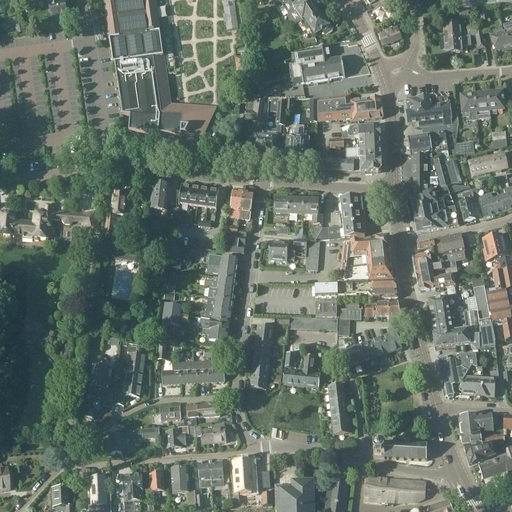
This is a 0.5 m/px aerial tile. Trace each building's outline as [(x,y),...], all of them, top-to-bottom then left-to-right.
[(59,3),(58,0),(47,0),(49,6),(53,20),(68,17),(64,2),(59,3)] [(104,0),(110,40),(109,40),(110,41),(109,41),(109,43),(110,43),(111,51),(111,52),(111,53),(113,62),(112,62),(112,64),(113,64),(113,65),(114,65),(115,65),(116,77),(116,78),(117,78),(118,89),(118,91),(120,102),(120,104),(122,114),(121,114),(122,116),(130,117),(129,132),(148,134),(173,136),(162,58),(164,58),(163,56),(164,56),(164,54),(163,54),(162,46),(162,44),(160,35),(161,35),(161,34),(160,34),(160,32),(155,0),(104,0)] [(223,3),(223,4),(225,14),(223,15),(224,25),(226,24),(227,32),(238,30),(234,2),(235,2),(234,2),(233,2),(232,0),(224,0),(224,3),(223,3)] [(271,0),(272,4),(280,3),(288,14),(288,15),(289,27),(295,26),(300,23),(304,20),(304,21),(318,12),(317,11),(318,8),(316,5),(313,5),(310,0),(308,0),(305,2),(303,0),(301,0),(293,5),(290,1),(291,1),(291,0),(271,0)] [(365,0),(370,7),(370,8),(372,11),(373,12),(388,3),(388,1),(387,0),(365,0)] [(498,5),(497,0),(441,0),(442,0),(470,0),(471,4),(465,4),(467,12),(471,11),(472,11),(472,8),(498,5)] [(488,21),(486,9),(480,10),(482,23),(488,21)] [(459,21),(463,20),(472,19),(471,11),(467,12),(458,13),(459,21)] [(321,17),(318,12),(304,21),(304,20),(300,23),(306,32),(310,29),(315,37),(322,33),(325,36),(333,31),(329,26),(330,23),(328,20),(325,19),(324,17),(321,17)] [(36,32),(55,29),(54,23),(35,26),(36,32)] [(444,27),(445,41),(461,39),(470,38),(476,37),(483,36),(481,26),(465,29),(461,30),(460,25),(444,27)] [(383,29),(377,31),(379,35),(378,35),(382,47),(402,40),(397,28),(384,33),(383,29)] [(502,53),(510,51),(505,34),(504,34),(502,29),(492,32),(493,37),(491,38),(495,52),(502,50),(502,53)] [(485,49),(483,36),(476,37),(478,51),(485,49)] [(462,53),(462,48),(471,47),(470,38),(461,39),(445,41),(446,54),(462,53)] [(302,43),(303,49),(317,46),(316,40),(302,43)] [(315,50),(290,54),(291,64),(287,64),(289,75),(282,77),(284,88),(302,85),(303,86),(345,79),(342,59),(331,61),(330,47),(315,50)] [(249,57),(235,59),(236,72),(237,72),(238,73),(251,71),(249,57)] [(265,155),(267,130),(269,102),(253,103),(254,94),(249,93),(245,121),(261,122),(260,137),(254,137),(252,154),(265,155)] [(406,101),(407,111),(450,107),(449,106),(451,104),(448,102),(450,99),(449,98),(444,94),(444,95),(442,98),(439,95),(439,96),(437,98),(434,96),(432,98),(430,98),(406,101)] [(503,94),(488,95),(490,116),(497,115),(497,112),(504,111),(503,94)] [(475,96),(476,114),(476,117),(477,117),(483,117),(490,116),(488,95),(475,96)] [(318,100),(318,110),(318,123),(352,120),(351,103),(350,96),(318,100)] [(469,123),(477,122),(477,117),(476,117),(476,114),(475,96),(461,97),(463,119),(469,118),(469,123)] [(408,125),(419,124),(420,129),(422,129),(423,136),(430,135),(431,137),(439,136),(439,133),(445,132),(446,143),(448,153),(450,162),(459,162),(458,159),(456,145),(456,141),(458,125),(458,123),(454,97),(449,98),(450,99),(448,102),(451,104),(449,106),(450,107),(407,111),(407,112),(408,125)] [(351,103),(352,120),(352,124),(380,120),(382,120),(381,110),(380,100),(377,100),(351,103)] [(271,158),(272,155),(278,156),(279,139),(280,139),(281,127),(285,127),(286,113),(287,104),(271,102),(270,113),(277,114),(275,126),(277,126),(277,131),(267,130),(265,155),(264,157),(271,158)] [(287,102),(286,113),(293,114),(294,103),(287,102)] [(318,123),(317,102),(309,102),(310,123),(318,123)] [(286,159),(297,160),(299,126),(293,126),(292,128),(292,135),(293,137),(293,138),(288,138),(286,159)] [(310,139),(303,139),(304,127),(299,126),(297,160),(308,160),(310,139)] [(354,129),(342,134),(342,141),(354,140),(354,141),(381,141),(380,132),(359,132),(359,129),(354,129)] [(408,138),(409,148),(431,145),(446,143),(445,132),(439,133),(439,136),(431,137),(430,135),(423,136),(408,138)] [(505,133),(492,135),(492,142),(506,141),(505,133)] [(354,141),(354,146),(354,152),(360,152),(381,151),(381,144),(381,141),(354,141)] [(492,142),(493,151),(507,148),(506,141),(492,142)] [(344,151),(343,142),(329,142),(330,152),(344,151)] [(409,148),(411,159),(412,158),(433,155),(431,145),(409,148)] [(464,145),(456,145),(458,159),(460,159),(465,158),(465,155),(464,145)] [(346,153),(346,161),(354,161),(354,162),(361,162),(382,161),(382,157),(381,151),(360,152),(354,152),(346,153)] [(423,195),(447,190),(447,189),(452,187),(462,185),(462,184),(456,162),(450,164),(450,162),(448,153),(433,155),(412,158),(412,159),(412,185),(412,202),(424,199),(423,195)] [(505,154),(486,159),(490,173),(496,172),(497,174),(501,173),(500,171),(501,171),(508,169),(505,154)] [(468,163),(471,177),(490,173),(486,159),(468,163)] [(326,172),(353,174),(361,175),(361,162),(354,162),(354,163),(346,163),(335,162),(327,161),(326,172)] [(382,161),(361,162),(361,175),(365,175),(379,174),(382,170),(382,161)] [(150,210),(158,211),(161,186),(153,185),(150,210)] [(161,186),(158,211),(166,212),(170,187),(161,186)] [(179,206),(188,207),(190,188),(182,187),(181,187),(179,206)] [(447,189),(447,190),(450,197),(451,200),(457,197),(452,187),(447,189)] [(188,207),(196,208),(199,190),(190,188),(188,207)] [(505,195),(499,197),(504,213),(511,210),(511,204),(509,194),(511,193),(511,191),(511,188),(504,190),(505,195)] [(196,208),(206,209),(208,191),(199,190),(196,208)] [(410,202),(411,202),(412,213),(425,211),(425,208),(437,206),(437,205),(444,204),(443,199),(444,199),(444,198),(450,197),(447,190),(423,195),(424,199),(412,202),(410,202)] [(470,194),(470,195),(470,197),(472,202),(477,201),(476,196),(478,196),(476,190),(469,192),(470,194)] [(216,211),(219,192),(218,192),(208,191),(206,209),(216,211)] [(114,241),(117,216),(123,217),(123,213),(124,213),(127,194),(114,192),(112,205),(111,212),(112,212),(112,216),(106,215),(104,241),(114,241)] [(229,219),(239,221),(243,194),(233,193),(229,219)] [(243,194),(239,221),(249,222),(253,196),(243,194)] [(471,202),(472,202),(470,197),(470,195),(470,194),(462,196),(463,202),(459,203),(464,223),(466,222),(468,224),(472,223),(473,221),(475,220),(471,202)] [(491,194),(484,196),(486,201),(489,200),(494,216),(504,213),(499,197),(493,199),(491,194)] [(479,204),(479,203),(484,219),(494,216),(489,200),(486,201),(484,196),(477,198),(479,204)] [(303,216),(313,217),(312,225),(323,225),(323,216),(318,216),(319,201),(311,201),(311,198),(305,198),(305,201),(304,201),(303,216)] [(340,203),(341,214),(362,211),(360,198),(340,200),(340,203)] [(289,215),(290,200),(275,200),(274,217),(289,218),(289,215)] [(289,215),(303,216),(304,201),(290,200),(289,215)] [(414,223),(415,223),(425,222),(427,220),(447,216),(445,209),(444,204),(437,205),(437,206),(425,208),(425,211),(412,213),(413,215),(415,223),(414,223)] [(33,241),(39,241),(39,239),(47,240),(48,237),(50,238),(52,235),(53,230),(51,229),(51,221),(61,222),(64,226),(70,227),(74,223),(81,224),(84,240),(101,236),(97,212),(83,214),(59,212),(59,213),(56,213),(56,212),(52,210),(53,207),(46,206),(45,215),(36,214),(34,216),(33,223),(15,221),(15,216),(0,214),(0,235),(34,239),(33,241)] [(448,209),(450,216),(456,215),(455,208),(448,209)] [(342,220),(343,227),(363,225),(362,211),(341,214),(342,220)] [(425,222),(415,223),(417,236),(459,227),(456,215),(450,216),(447,216),(427,220),(425,222)] [(343,228),(336,228),(337,241),(344,241),(344,240),(365,238),(363,225),(343,227),(343,228)] [(226,228),(225,235),(238,237),(238,231),(239,229),(226,228)] [(322,231),(317,228),(310,240),(315,243),(322,231)] [(335,229),(328,230),(329,243),(336,242),(335,229)] [(298,235),(292,235),(291,241),(302,241),(302,230),(298,230),(298,235)] [(328,230),(322,231),(315,243),(316,243),(317,244),(329,243),(328,230)] [(440,240),(445,263),(447,271),(445,272),(446,276),(456,274),(456,275),(458,275),(456,263),(466,261),(460,236),(440,240)] [(494,239),(492,239),(498,259),(509,257),(507,249),(505,250),(502,237),(500,237),(498,236),(495,236),(493,238),(494,239)] [(244,257),(247,239),(226,237),(224,254),(244,257)] [(486,262),(498,259),(492,239),(491,239),(489,238),(485,239),(484,240),(485,241),(483,241),(486,254),(484,255),(486,262)] [(353,259),(366,258),(391,255),(390,253),(391,253),(390,239),(375,241),(375,242),(359,244),(359,243),(350,244),(352,258),(353,258),(353,259)] [(420,245),(421,251),(432,248),(434,257),(435,258),(441,263),(442,264),(445,263),(440,240),(420,245)] [(294,248),(293,253),(297,253),(297,250),(307,251),(308,243),(294,241),(294,248)] [(307,251),(307,252),(319,253),(320,244),(317,244),(316,243),(308,243),(307,251)] [(293,253),(294,248),(288,247),(288,246),(270,244),(269,247),(269,250),(269,251),(269,253),(293,255),(293,253)] [(141,255),(116,251),(115,260),(140,264),(141,255)] [(185,252),(174,251),(173,258),(184,259),(185,252)] [(268,259),(268,262),(287,263),(287,261),(292,262),(293,255),(269,253),(269,255),(268,255),(268,259)] [(366,258),(367,270),(392,267),(391,255),(366,258)] [(423,269),(432,267),(429,256),(413,259),(415,268),(423,266),(423,269)] [(186,257),(185,264),(197,266),(198,258),(186,257)] [(209,261),(208,267),(236,271),(238,260),(222,258),(221,263),(214,262),(209,261)] [(179,263),(172,262),(171,271),(178,272),(179,263)] [(423,266),(415,268),(416,276),(424,274),(426,280),(434,278),(433,274),(445,272),(447,271),(445,263),(442,264),(441,263),(440,263),(440,266),(432,268),(432,267),(423,269),(423,266)] [(492,272),(493,276),(501,275),(500,271),(499,264),(493,265),(495,271),(492,272)] [(207,274),(219,276),(218,279),(235,281),(236,271),(208,267),(207,274)] [(367,270),(369,284),(394,283),(392,267),(367,270)] [(511,272),(492,277),(495,291),(486,293),(487,297),(493,326),(504,324),(506,333),(503,334),(505,342),(511,341),(511,321),(510,322),(505,293),(511,291),(511,272)] [(416,276),(419,293),(455,287),(455,285),(457,285),(456,275),(456,274),(446,276),(434,278),(426,280),(424,274),(416,276)] [(205,283),(204,288),(210,289),(233,292),(235,281),(218,279),(213,279),(213,284),(205,283)] [(456,315),(457,321),(431,325),(435,351),(471,346),(477,350),(480,350),(479,329),(491,327),(484,291),(486,290),(484,280),(477,282),(477,280),(472,281),(474,291),(478,313),(456,315)] [(166,283),(164,294),(174,295),(176,285),(169,284),(169,283),(166,283)] [(397,301),(394,283),(338,285),(337,299),(337,300),(349,300),(349,298),(356,298),(356,296),(372,295),(372,301),(397,301)] [(338,285),(315,286),(315,300),(337,299),(338,285)] [(210,289),(208,299),(232,302),(233,292),(210,289)] [(175,295),(164,294),(164,301),(174,302),(175,295)] [(208,299),(207,309),(230,313),(232,302),(209,299),(208,299)] [(447,299),(427,302),(431,325),(457,321),(456,315),(455,308),(449,309),(447,299)] [(337,303),(315,303),(316,320),(337,319),(337,312),(337,303)] [(365,305),(359,305),(359,313),(361,313),(361,318),(365,318),(365,319),(389,318),(389,320),(401,320),(398,304),(365,305)] [(359,305),(347,305),(347,312),(347,313),(359,313),(359,305)] [(172,327),(170,337),(178,338),(180,328),(181,321),(180,321),(180,317),(182,317),(183,308),(168,306),(168,307),(165,307),(163,327),(172,327)] [(207,309),(205,320),(229,323),(230,313),(207,309)] [(337,321),(350,322),(361,323),(361,318),(361,313),(359,313),(347,313),(347,312),(341,312),(337,312),(337,319),(337,321)] [(229,323),(205,320),(201,319),(199,330),(228,334),(229,323)] [(259,327),(257,343),(272,344),(274,328),(259,327)] [(479,329),(480,350),(496,349),(495,344),(496,344),(493,327),(492,327),(479,329)] [(199,330),(199,336),(210,337),(210,342),(226,345),(228,334),(199,330)] [(399,341),(396,333),(383,338),(389,355),(402,350),(401,347),(402,347),(400,341),(399,341)] [(383,338),(370,343),(376,359),(389,355),(383,338)] [(158,361),(166,362),(167,343),(159,343),(158,361)] [(257,343),(255,358),(270,360),(272,344),(257,343)] [(370,343),(357,348),(363,364),(376,359),(370,343)] [(173,353),(182,354),(182,345),(174,345),(173,353)] [(131,352),(130,356),(129,356),(128,366),(144,368),(147,369),(148,363),(145,363),(145,358),(139,357),(140,349),(128,347),(127,354),(129,354),(129,352),(131,352)] [(350,369),(363,364),(357,348),(343,352),(350,369)] [(223,361),(225,354),(210,352),(209,359),(223,361)] [(296,355),(287,354),(287,355),(285,369),(294,370),(296,355)] [(456,396),(466,378),(472,368),(477,369),(477,365),(475,357),(457,357),(439,359),(437,362),(441,384),(444,386),(446,398),(449,399),(454,399),(456,396)] [(255,358),(253,374),(268,376),(270,360),(255,358)] [(305,358),(303,374),(301,388),(318,391),(320,377),(313,376),(315,359),(305,358)] [(215,362),(208,363),(209,384),(225,384),(224,369),(216,370),(215,362)] [(197,363),(180,364),(181,386),(194,385),(198,385),(197,363)] [(208,363),(197,363),(198,385),(209,384),(208,363)] [(13,378),(14,374),(12,372),(12,365),(4,364),(1,379),(8,380),(9,379),(12,379),(13,378)] [(178,386),(181,386),(180,364),(172,364),(172,372),(162,372),(162,387),(178,386)] [(126,376),(143,379),(144,368),(128,366),(126,376)] [(85,419),(87,420),(88,422),(91,422),(93,421),(94,421),(95,416),(100,416),(101,406),(111,408),(113,393),(109,392),(112,369),(93,367),(89,390),(97,391),(97,398),(88,396),(87,402),(88,402),(85,419)] [(466,378),(456,396),(482,397),(483,379),(483,369),(477,369),(472,368),(466,378)] [(283,386),(301,388),(303,374),(285,372),(283,386)] [(491,380),(483,379),(482,397),(494,398),(495,381),(499,381),(498,372),(490,373),(491,380)] [(266,392),(268,376),(253,374),(251,390),(266,392)] [(141,389),(143,379),(126,376),(125,387),(141,389)] [(328,388),(330,404),(346,402),(344,386),(328,388)] [(117,393),(115,406),(124,407),(125,397),(140,399),(140,395),(144,396),(145,390),(141,389),(125,387),(124,394),(117,393)] [(11,391),(1,389),(0,393),(0,396),(10,398),(11,391)] [(330,404),(332,421),(348,419),(346,402),(330,404)] [(185,428),(194,428),(197,428),(197,419),(199,419),(199,420),(219,418),(218,405),(198,407),(186,408),(186,414),(183,414),(185,428)] [(179,408),(160,411),(162,423),(181,421),(179,408)] [(479,417),(478,417),(479,431),(480,431),(484,430),(484,433),(494,432),(493,425),(498,425),(497,416),(492,416),(492,415),(479,417)] [(460,418),(461,429),(470,428),(471,436),(475,436),(476,439),(481,439),(481,436),(480,431),(479,431),(478,417),(479,417),(478,416),(460,418)] [(503,431),(506,431),(511,431),(511,417),(504,417),(503,427),(503,431)] [(349,418),(348,419),(332,421),(334,437),(352,435),(350,420),(349,420),(349,418)] [(212,426),(213,432),(214,445),(226,444),(225,431),(224,425),(212,426)] [(195,438),(202,438),(202,446),(214,445),(213,432),(201,433),(201,427),(197,428),(194,428),(195,438)] [(497,427),(498,437),(504,436),(504,437),(506,436),(506,431),(503,431),(503,427),(497,427)] [(470,428),(461,429),(462,446),(464,446),(464,447),(481,445),(481,444),(481,439),(476,439),(475,436),(471,436),(470,428)] [(129,455),(128,442),(141,441),(141,439),(143,439),(143,441),(160,439),(159,430),(142,432),(142,434),(141,434),(141,432),(127,433),(127,436),(116,437),(110,437),(111,456),(129,455)] [(181,432),(165,433),(167,451),(182,449),(182,447),(186,447),(185,435),(181,435),(181,432)] [(385,446),(384,457),(378,457),(378,459),(426,461),(427,446),(414,445),(414,434),(386,433),(386,438),(395,439),(395,441),(405,442),(405,444),(385,444),(385,446)] [(464,448),(463,448),(466,458),(494,451),(492,445),(504,444),(504,437),(504,436),(498,437),(497,437),(496,436),(485,438),(485,446),(484,446),(481,446),(481,445),(464,447),(464,448)] [(374,456),(378,457),(384,457),(385,446),(374,445),(374,456)] [(483,464),(478,466),(479,469),(483,481),(511,470),(511,447),(506,450),(507,453),(503,455),(496,457),(496,458),(482,463),(483,464)] [(466,458),(471,472),(479,469),(478,466),(483,464),(482,463),(496,458),(496,457),(494,451),(466,458)] [(255,493),(253,462),(233,463),(236,495),(255,493)] [(222,464),(211,465),(212,490),(212,493),(230,491),(229,477),(223,477),(222,464)] [(0,493),(9,492),(7,469),(2,470),(1,465),(0,465),(0,493)] [(200,490),(212,490),(211,465),(199,466),(200,490)] [(174,495),(187,494),(188,511),(196,511),(195,493),(189,493),(189,490),(190,490),(189,484),(190,483),(190,479),(189,478),(188,470),(171,471),(173,491),(174,490),(174,495)] [(163,476),(150,477),(151,494),(153,494),(154,499),(160,499),(160,493),(164,493),(163,476)] [(123,478),(125,504),(124,504),(124,511),(134,511),(132,477),(123,478)] [(141,477),(132,477),(134,511),(140,511),(140,503),(143,502),(142,496),(143,496),(141,477)] [(383,480),(366,477),(364,502),(379,505),(379,504),(393,505),(413,504),(424,500),(425,483),(383,480)] [(92,480),(93,508),(91,508),(91,511),(112,511),(112,496),(107,496),(107,480),(92,480)] [(325,511),(343,511),(347,484),(329,482),(325,511)] [(278,511),(312,511),(312,485),(295,485),(295,493),(289,494),(289,489),(278,489),(278,511)] [(316,487),(317,502),(325,501),(324,486),(316,487)] [(51,490),(51,511),(72,511),(72,507),(68,507),(67,489),(51,490)] [(272,494),(262,494),(262,508),(273,507),(272,494)] [(422,509),(415,511),(452,511),(449,501),(423,510),(422,509)]
